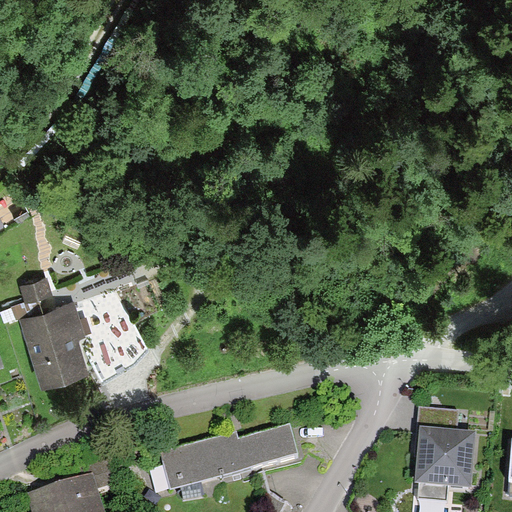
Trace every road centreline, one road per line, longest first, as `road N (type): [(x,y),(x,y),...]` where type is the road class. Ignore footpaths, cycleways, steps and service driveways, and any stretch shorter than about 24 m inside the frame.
road 1 (residential): [(0,461),(128,411),(405,358)]
road 2 (track): [(76,290),(146,260),(188,271),(195,288),(189,306),(124,386),(128,411)]
road 3 (track): [(0,163),(72,83),(120,0)]
road 4 (residential): [(313,511),(405,358)]
road 5 (track): [(405,358),(511,286)]
